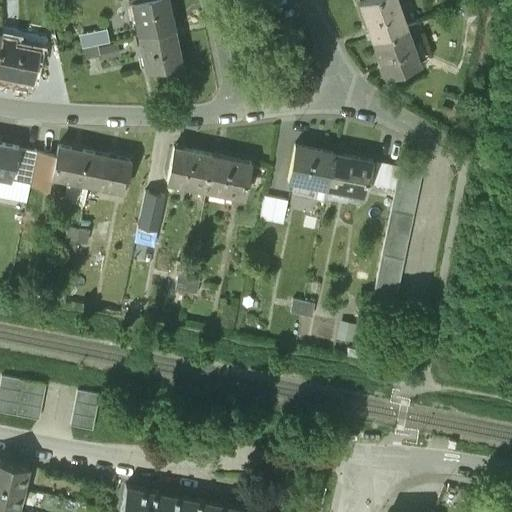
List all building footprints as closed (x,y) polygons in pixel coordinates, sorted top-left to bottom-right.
[(136,0),(134,1),(141,35),(175,28),(169,0),(136,0)] [(392,0),(363,0),(355,3),(368,40),(402,28),(392,0)] [(470,3),(458,8),(461,18),(474,14),(470,3)] [(175,28),(141,35),(149,70),(183,63),(175,28)] [(402,28),(368,40),(381,77),(415,65),(402,28)] [(16,36),(2,33),(0,45),(0,73),(33,80),(40,47),(15,42),(16,36)] [(96,34),(83,37),(86,48),(98,45),(96,34)] [(98,45),(86,48),(88,58),(101,55),(98,45)] [(18,146),(0,142),(0,174),(11,177),(18,146)] [(94,151),(57,144),(51,174),(87,182),(94,151)] [(332,152),(293,144),(286,179),(325,187),(332,152)] [(212,153),(173,145),(166,181),(205,188),(212,153)] [(130,158),(94,151),(87,182),(124,189),(130,158)] [(370,159),(332,152),(325,187),(363,195),(370,159)] [(250,160),(212,153),(205,188),(243,196),(250,160)] [(398,164),(375,159),(370,184),(394,188),(398,164)] [(394,188),(371,299),(393,304),(421,169),(398,164),(394,188)] [(156,190),(144,188),(140,210),(152,212),(156,190)] [(265,192),(262,216),(287,219),(290,195),(265,192)] [(77,228),(67,226),(64,238),(75,240),(77,228)] [(88,230),(77,228),(75,240),(86,242),(88,230)] [(187,276),(176,274),(174,287),(185,289),(187,276)] [(198,278),(187,276),(185,289),(196,291),(198,278)] [(302,301),(291,299),(289,312),(300,314),(302,301)] [(313,303),(302,301),(300,314),(310,316),(313,303)] [(44,381),(1,373),(0,378),(0,409),(37,417),(44,381)] [(98,392),(76,387),(70,423),(92,427),(98,392)] [(0,478),(23,485),(28,463),(0,457),(0,478)] [(0,511),(16,511),(17,510),(23,485),(0,478),(0,511)] [(142,511),(147,487),(125,482),(119,511),(142,511)] [(165,511),(170,491),(147,487),(142,511),(165,511)] [(189,511),(192,496),(170,491),(165,511),(189,511)] [(212,511),(215,500),(192,496),(189,511),(212,511)] [(235,511),(237,504),(215,500),(212,511),(235,511)]
